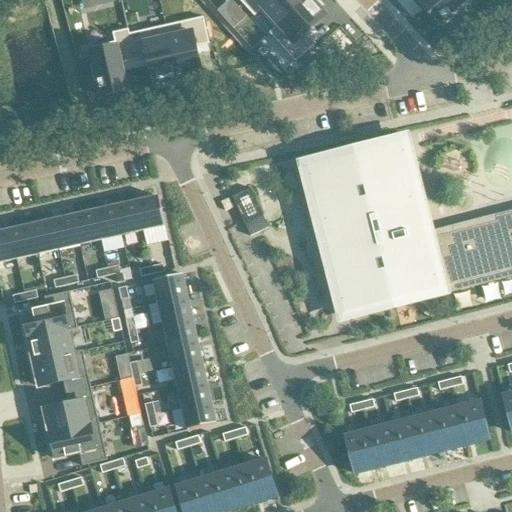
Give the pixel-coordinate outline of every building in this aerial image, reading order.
[(115,0),(82,0),(85,10),(116,2),(115,0)] [(247,0),(243,4),(255,18),(260,13),(275,29),(269,34),(270,34),(307,0),(247,0)] [(307,0),(270,34),(296,63),(317,44),(307,34),(327,16),(320,8),(323,6),(317,0),(307,0)] [(427,0),(422,5),(440,24),(451,14),(453,17),(470,2),(467,0),(427,0)] [(204,17),(166,26),(179,83),(182,83),(182,82),(193,80),(193,76),(202,74),(196,48),(210,45),(204,17)] [(129,30),(128,30),(135,62),(149,59),(155,85),(164,83),(165,86),(176,84),(179,83),(166,26),(130,34),(129,30)] [(115,43),(91,48),(95,66),(91,67),(95,83),(99,82),(102,97),(127,91),(122,65),(135,62),(128,30),(113,33),(115,43)] [(403,143),(307,168),(345,315),(511,271),(511,212),(495,217),(496,222),(428,239),(403,143)] [(166,226),(159,197),(137,202),(144,231),(166,226)] [(144,231),(137,202),(116,207),(123,236),(144,231)] [(123,236),(116,207),(95,212),(101,241),(123,236)] [(101,241),(95,212),(74,217),(80,246),(101,241)] [(80,246),(74,217),(53,221),(59,250),(80,246)] [(59,250),(53,221),(32,226),(38,255),(59,250)] [(38,255),(32,226),(11,231),(17,260),(38,255)] [(0,263),(17,260),(11,231),(0,233),(0,263)] [(164,265),(152,267),(154,275),(165,273),(164,265)] [(120,266),(108,269),(110,277),(121,274),(120,266)] [(154,275),(152,267),(140,270),(142,278),(154,275)] [(110,277),(108,269),(96,272),(98,279),(110,277)] [(154,281),(159,304),(188,297),(183,275),(154,281)] [(79,284),(77,276),(66,278),(67,286),(79,284)] [(67,286),(66,278),(54,281),(56,289),(67,286)] [(130,299),(127,287),(119,289),(122,301),(130,299)] [(37,291),(25,294),(27,302),(38,299),(37,291)] [(25,320),(21,321),(25,337),(29,336),(29,340),(69,331),(70,331),(78,329),(70,292),(45,298),(47,310),(35,312),(35,313),(24,315),(25,320)] [(27,302),(25,294),(13,296),(15,304),(27,302)] [(193,318),(188,297),(159,304),(164,325),(193,318)] [(117,308),(104,311),(106,321),(119,318),(117,308)] [(197,339),(193,318),(164,325),(168,346),(197,339)] [(126,321),(129,332),(137,331),(134,319),(126,321)] [(31,349),(28,350),(31,364),(75,354),(74,353),(70,331),(69,331),(29,340),(31,349)] [(139,342),(137,331),(129,332),(132,344),(139,342)] [(202,360),(197,339),(168,346),(173,367),(202,360)] [(75,354),(31,364),(35,382),(39,381),(40,388),(63,383),(66,395),(92,389),(83,351),(74,353),(75,354)] [(207,381),(202,360),(173,367),(178,388),(207,381)] [(140,374),(138,362),(130,364),(133,376),(140,374)] [(143,386),(140,374),(133,376),(135,388),(143,386)] [(462,377),(450,380),(452,388),(464,385),(462,377)] [(452,388),(450,380),(439,383),(441,391),(452,388)] [(212,402),(207,381),(178,388),(183,409),(212,402)] [(46,418),(43,419),(47,437),(100,425),(92,389),(66,395),(69,406),(45,412),(46,418)] [(418,389),(406,392),(408,400),(420,397),(418,389)] [(408,400),(406,392),(394,395),(396,403),(408,400)] [(137,397),(126,399),(130,417),(141,415),(137,397)] [(373,400),(362,403),(364,411),(375,408),(373,400)] [(217,424),(212,402),(183,409),(188,431),(217,424)] [(145,405),(148,417),(156,415),(153,403),(145,405)] [(364,411),(362,403),(350,406),(352,414),(364,411)] [(480,403),(458,409),(467,446),(490,440),(480,403)] [(458,409),(435,414),(445,452),(467,446),(458,409)] [(435,414),(413,420),(423,458),(445,452),(435,414)] [(144,426),(141,415),(130,417),(133,429),(144,426)] [(158,427),(156,415),(148,417),(151,428),(158,427)] [(413,420),(391,426),(401,463),(423,458),(413,420)] [(100,425),(47,437),(51,454),(55,454),(57,460),(68,457),(68,458),(80,455),(82,467),(108,461),(100,425)] [(391,426),(369,431),(378,469),(401,463),(391,426)] [(246,428),(235,432),(237,439),(249,436),(246,428)] [(378,469),(369,431),(346,437),(356,475),(378,469)] [(237,439),(235,432),(223,435),(226,443),(237,439)] [(199,436),(188,440),(190,448),(201,444),(199,436)] [(190,448),(188,440),(176,443),(178,451),(190,448)] [(136,462),(138,470),(150,466),(147,458),(136,462)] [(123,459),(112,463),(114,470),(126,467),(123,459)] [(266,461),(244,468),(255,505),(278,498),(266,461)] [(114,470),(112,463),(100,466),(103,474),(114,470)] [(244,468),(222,475),(233,511),(255,505),(244,468)] [(222,475),(200,481),(209,511),(231,511),(233,511),(222,475)] [(82,478),(70,482),(72,490),(84,486),(82,478)] [(209,511),(200,481),(177,488),(184,511),(209,511)] [(72,490),(70,482),(59,485),(61,493),(72,490)] [(175,511),(169,491),(147,497),(151,511),(175,511)] [(151,511),(147,497),(125,504),(127,511),(151,511)]
